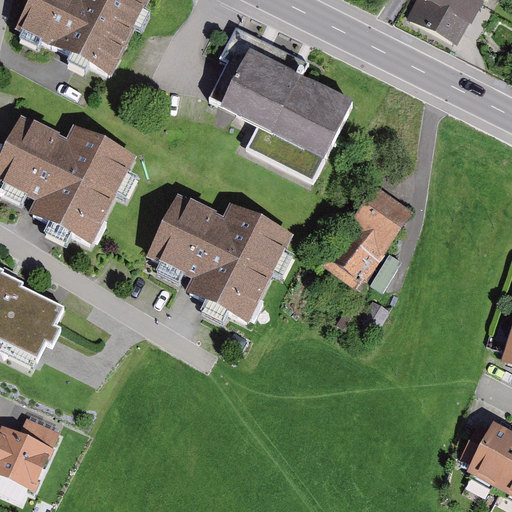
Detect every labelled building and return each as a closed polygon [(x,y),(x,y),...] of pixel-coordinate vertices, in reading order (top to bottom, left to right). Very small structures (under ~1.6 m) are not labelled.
[(162,5),(151,0),(50,0),(32,37),(124,82),(162,5)] [(491,0),(425,0),(413,23),(465,50),(491,0)] [(236,29),(219,61),(227,65),(208,102),(262,129),(250,153),(314,185),(354,106),(302,80),(309,66),(236,29)] [(105,252),(147,167),(83,135),(76,151),(34,130),(5,188),(52,211),(46,223),(105,252)] [(421,227),(385,201),(335,267),(371,293),(421,227)] [(307,246),(239,211),(230,228),(191,209),(163,264),(205,286),(197,302),(261,334),(307,246)] [(31,288),(0,273),(0,340),(46,362),(53,348),(58,351),(66,335),(62,333),(71,314),(28,294),(31,288)] [(26,441),(6,432),(0,445),(0,480),(38,497),(64,439),(33,425),(26,441)] [(511,441),(492,431),(470,475),(511,495),(511,441)]
